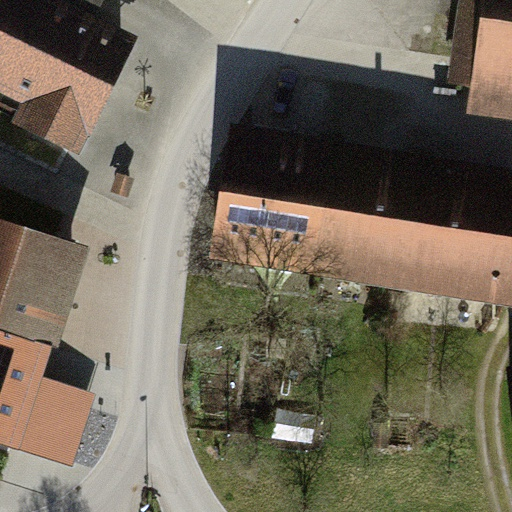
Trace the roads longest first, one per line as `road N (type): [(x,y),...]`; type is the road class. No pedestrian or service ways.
road 1 (unclassified): [(280,0),(191,145),(168,231),(157,418)]
road 2 (track): [(509,511),(493,454),(492,371),(511,337)]
